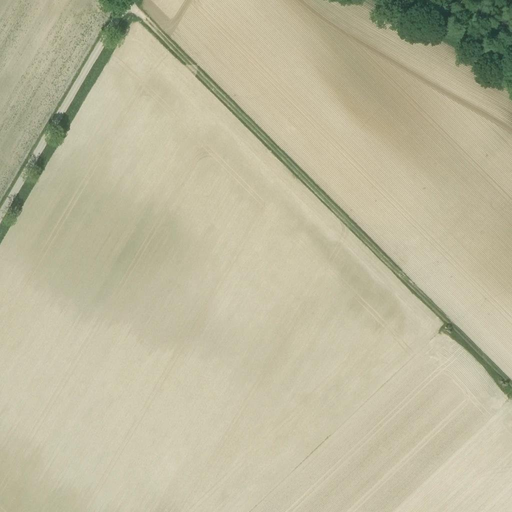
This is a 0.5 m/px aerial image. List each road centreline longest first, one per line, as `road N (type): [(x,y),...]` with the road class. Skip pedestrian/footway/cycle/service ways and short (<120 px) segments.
road 1 (track): [(511,388),(126,0)]
road 2 (unclassified): [(0,215),(127,0)]
